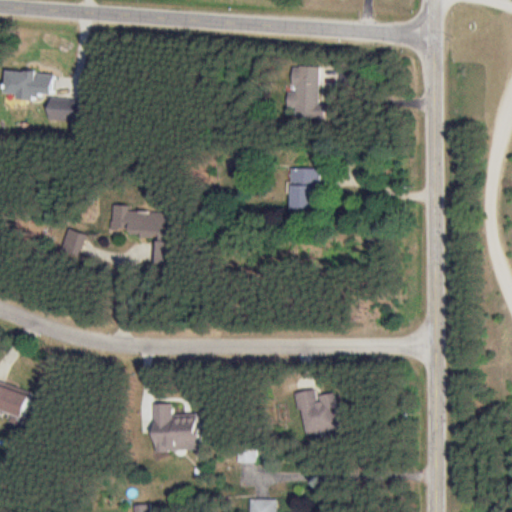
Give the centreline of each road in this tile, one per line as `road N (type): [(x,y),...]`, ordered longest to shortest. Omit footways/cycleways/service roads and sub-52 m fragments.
road 1 (residential): [(439,511),(435,0)]
road 2 (residential): [(439,338),(143,345),(0,304)]
road 3 (residential): [(435,32),(0,3)]
